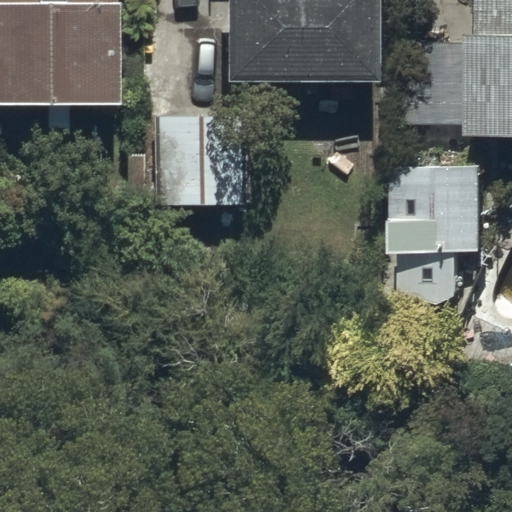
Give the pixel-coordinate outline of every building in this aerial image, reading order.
[(0,0),(0,99),(113,99),(113,0),(0,0)] [(373,0),(220,0),(221,77),(374,77),(373,0)] [(511,125),(511,0),(476,0),(477,24),(470,24),(470,126),(511,125)] [(243,115),(150,115),(151,202),(244,202),(243,115)] [(484,245),(483,160),(393,161),(394,244),(401,244),(401,294),(459,294),(459,245),(484,245)]
